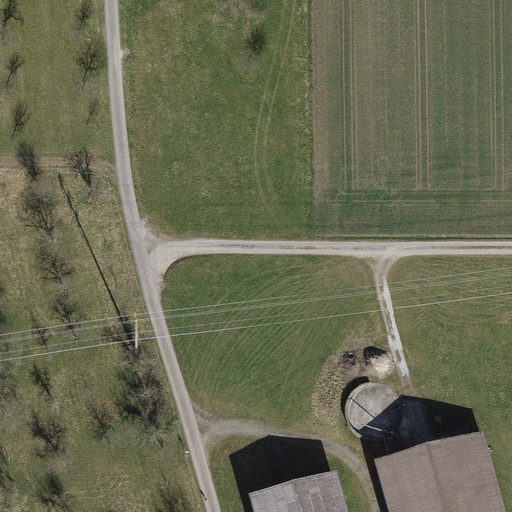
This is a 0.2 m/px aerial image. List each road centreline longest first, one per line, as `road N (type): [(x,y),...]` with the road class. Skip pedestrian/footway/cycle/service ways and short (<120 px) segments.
road 1 (residential): [(214,511),(127,187),(110,0)]
road 2 (track): [(511,253),(144,254)]
road 3 (track): [(192,430),(236,428),(353,457),(377,511)]
road 4 (track): [(420,439),(364,254)]
road 5 (track): [(0,165),(87,166),(127,187)]
